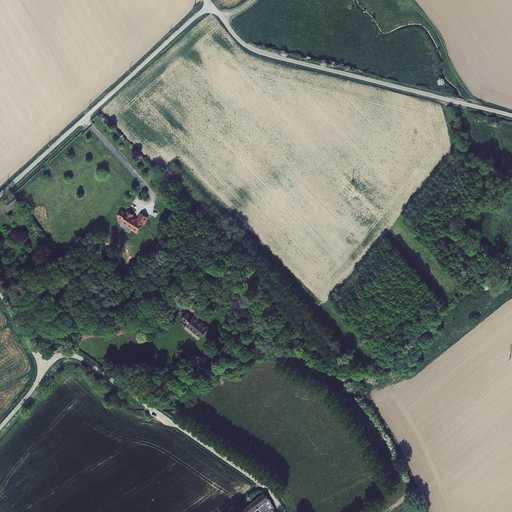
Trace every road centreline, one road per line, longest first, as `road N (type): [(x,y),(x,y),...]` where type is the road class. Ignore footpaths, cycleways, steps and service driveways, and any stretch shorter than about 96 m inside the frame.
road 1 (residential): [(210,3),(257,51),(511,115)]
road 2 (unclassified): [(47,358),(84,360),(254,479),(282,511)]
road 3 (unclassified): [(0,195),(210,3)]
